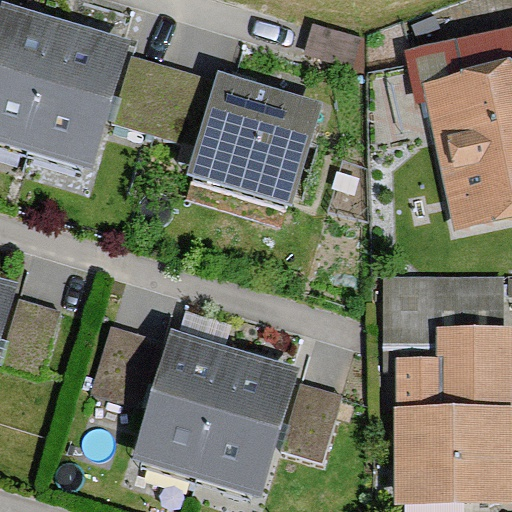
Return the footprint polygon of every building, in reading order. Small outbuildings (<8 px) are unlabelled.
[(118,55),(0,16),(0,155),(76,180),(118,55)] [(447,238),(511,223),(511,36),(393,63),(403,109),(417,106),(447,238)] [(310,111),(200,78),(170,177),(280,210),(310,111)] [(505,511),(500,282),(378,285),(380,379),(388,379),(389,413),(380,413),(382,511),(505,511)] [(21,299),(17,364),(53,366),(57,301),(21,299)] [(288,374),(156,340),(122,468),(254,502),(288,374)]
